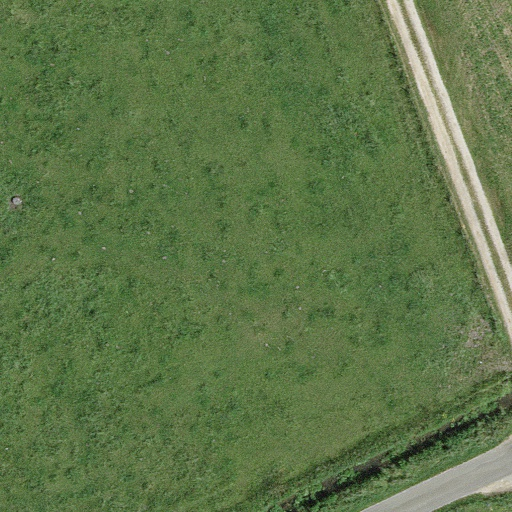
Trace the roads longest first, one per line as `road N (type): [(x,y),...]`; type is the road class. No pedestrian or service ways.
road 1 (track): [(391,0),(511,326)]
road 2 (track): [(511,451),(383,511)]
